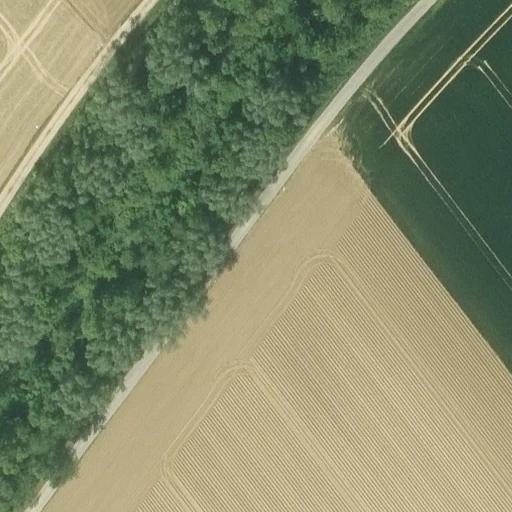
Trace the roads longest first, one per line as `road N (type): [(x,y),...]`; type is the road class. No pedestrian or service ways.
road 1 (track): [(33,511),(338,104),(433,0)]
road 2 (track): [(0,213),(154,0)]
